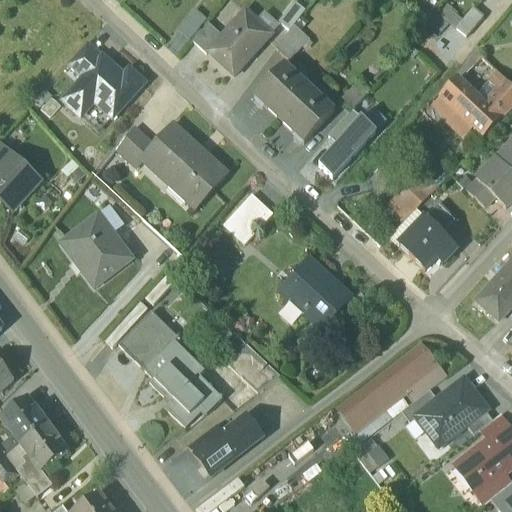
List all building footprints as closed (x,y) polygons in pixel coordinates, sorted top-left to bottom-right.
[(294,5),(278,25),(289,33),(293,28),(304,13),(294,5)] [(177,30),(188,40),(207,21),(197,10),(177,30)] [(455,29),(465,37),(480,18),(470,10),(455,29)] [(222,39),(207,55),(207,56),(233,79),(271,37),(266,33),(256,24),(245,14),(222,39)] [(272,26),(263,17),(256,24),(266,33),(272,26)] [(207,26),(192,45),(206,57),(207,56),(207,55),(222,39),(207,26)] [(289,33),(275,52),(289,64),(309,43),(293,28),(289,33)] [(102,60),(86,46),(67,68),(82,82),(102,60)] [(123,79),(102,60),(82,82),(62,104),(80,120),(93,105),(111,121),(143,86),(129,73),(123,79)] [(284,67),(254,100),(255,100),(279,122),(308,91),(284,69),(285,68),(284,67)] [(485,105),(458,78),(439,98),(482,140),(501,120),(485,105)] [(358,83),(337,106),(348,116),(369,93),(358,83)] [(511,108),(511,89),(506,83),(495,94),(511,109),(511,108)] [(308,91),(279,122),(303,145),(302,145),(303,146),(333,114),(332,113),(308,91)] [(511,109),(495,94),(485,105),(501,120),(511,109)] [(329,139),(337,146),(361,120),(351,113),(329,139)] [(319,168),(332,180),(375,134),(361,120),(337,146),(319,168)] [(154,149),(134,130),(116,152),(137,171),(143,165),(141,163),(154,149)] [(154,149),(141,163),(143,165),(194,211),(226,177),(207,159),(204,162),(171,131),(154,149)] [(511,144),(496,162),(511,177),(511,144)] [(0,165),(0,204),(10,214),(29,193),(21,185),(28,177),(7,158),(6,159),(0,165)] [(511,202),(511,177),(496,162),(477,182),(494,199),(505,209),(511,202)] [(435,191),(418,174),(410,183),(427,199),(435,191)] [(494,199),(477,182),(465,193),(484,210),(494,199)] [(427,199),(410,183),(397,197),(414,213),(427,199)] [(272,217),(251,197),(235,215),(256,235),(272,217)] [(455,225),(438,207),(424,221),(442,238),(455,225)] [(121,227),(109,210),(98,218),(111,235),(121,227)] [(256,235),(235,215),(222,228),(243,248),(256,235)] [(98,218),(60,247),(93,292),(132,263),(111,235),(98,218)] [(442,238),(424,221),(398,248),(424,274),(436,262),(441,268),(456,252),(442,238)] [(349,299),(310,263),(309,262),(278,296),(279,297),(280,297),(289,305),(294,299),(308,311),(302,317),(319,332),(318,332),(319,333),(350,299),(349,298),(349,299)] [(511,262),(474,303),(498,324),(511,308),(511,262)] [(221,267),(206,263),(198,291),(214,295),(221,267)] [(289,305),(280,315),(280,319),(289,327),(293,327),(302,317),(308,311),(294,299),(289,305)] [(204,374),(175,345),(178,342),(150,315),(116,349),(151,384),(148,387),(169,407),(163,412),(179,428),(198,410),(206,418),(221,403),(198,380),(204,374)] [(279,379),(246,348),(228,368),(257,396),(279,379)] [(436,372),(428,357),(419,350),(338,413),(342,422),(356,435),(408,394),(415,404),(444,382),(436,372)] [(0,368),(0,392),(12,384),(0,368)] [(486,413),(463,383),(437,403),(414,420),(437,449),(465,428),(486,413)] [(408,424),(437,403),(430,394),(401,415),(408,424)] [(26,399),(16,406),(17,407),(0,418),(0,421),(19,447),(46,427),(32,409),(33,409),(26,399)] [(486,413),(465,428),(472,438),(479,433),(493,423),(486,413)] [(493,423),(479,433),(486,442),(505,428),(498,419),(493,423)] [(245,420),(223,437),(216,428),(187,450),(210,480),(261,441),(245,420)] [(46,427),(19,447),(40,475),(57,461),(58,462),(68,455),(60,445),(59,445),(46,427)] [(511,470),(511,435),(506,427),(505,428),(486,442),(452,468),(475,498),(503,477),(511,470)] [(355,456),(373,475),(389,458),(371,440),(355,456)] [(14,480),(0,461),(0,485),(2,489),(14,480)] [(503,477),(475,498),(483,509),(490,503),(511,487),(503,477)] [(511,487),(490,503),(496,511),(500,511),(507,507),(506,506),(511,501),(511,487)] [(76,511),(109,511),(97,496),(76,511)]
